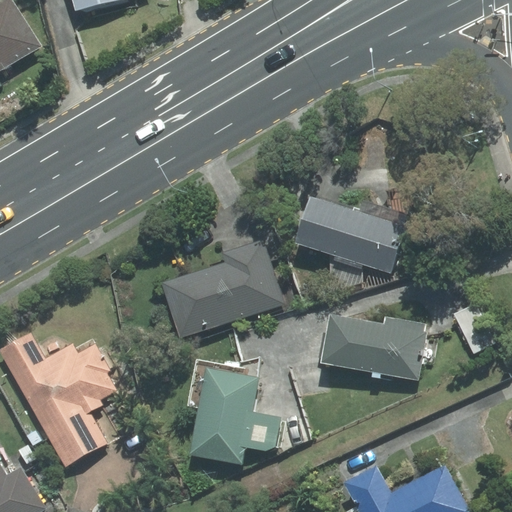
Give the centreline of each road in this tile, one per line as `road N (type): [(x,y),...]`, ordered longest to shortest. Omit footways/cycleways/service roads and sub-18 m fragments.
road 1 (primary): [(249,86),(0,226)]
road 2 (primary): [(511,95),(458,56),(342,35)]
road 3 (primary): [(249,86),(345,0)]
